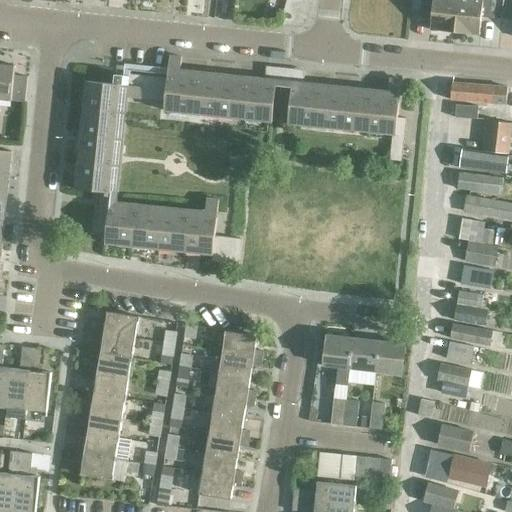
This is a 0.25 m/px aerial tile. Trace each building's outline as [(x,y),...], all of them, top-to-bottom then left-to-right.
[(421,0),(420,13),(432,14),(430,32),(454,34),(458,0),(421,0)] [(473,0),(473,1),(461,0),(458,0),(454,34),(479,37),(481,19),(493,21),(495,0),(473,0)] [(0,65),(0,100),(24,103),(27,78),(13,77),(13,67),(0,65)] [(190,115),(194,77),(179,76),(167,74),(166,79),(165,91),(163,102),(162,112),(190,115)] [(113,75),(112,85),(122,86),(123,76),(113,75)] [(194,77),(190,115),(216,118),(220,80),(194,77)] [(220,80),(216,118),(243,121),(247,83),(220,80)] [(119,114),(122,86),(112,85),(85,82),(82,110),(119,114)] [(247,83),(243,121),(271,124),(275,86),(247,83)] [(451,85),(449,101),(505,106),(506,89),(451,85)] [(313,128),(318,91),(291,88),(287,125),(313,128)] [(343,94),(318,91),(313,128),(339,131),(343,94)] [(343,94),(339,131),(364,134),(369,96),(343,94)] [(399,100),(386,98),(369,96),(364,134),(391,136),(395,137),(395,131),(396,125),(397,119),(399,100)] [(477,121),(478,108),(455,106),(454,119),(477,121)] [(119,114),(82,110),(80,136),(116,140),(119,114)] [(487,122),(483,153),(484,153),(507,156),(511,157),(511,148),(508,148),(511,125),(487,122)] [(116,140),(80,136),(77,163),(114,167),(116,140)] [(462,150),(460,170),(481,173),(504,176),(507,156),(484,153),(483,153),(462,150)] [(0,177),(8,178),(10,154),(0,152),(0,177)] [(114,167),(77,163),(74,190),(111,194),(114,167)] [(500,196),(502,180),(459,175),(457,191),(500,196)] [(511,221),(511,206),(465,199),(463,213),(511,221)] [(106,227),(105,234),(104,245),(131,248),(135,210),(108,207),(107,214),(106,221),(106,227)] [(162,213),(135,210),(131,248),(158,250),(162,213)] [(188,216),(162,213),(158,250),(184,253),(188,216)] [(216,219),(204,217),(188,216),(184,253),(212,256),(212,250),(213,244),(214,237),(216,219)] [(480,245),(482,231),(483,224),(462,221),(458,241),(480,245)] [(495,234),(482,231),(480,245),(493,247),(495,234)] [(493,268),(497,249),(467,244),(464,263),(493,268)] [(489,291),(492,273),(463,268),(460,285),(489,291)] [(476,308),(478,297),(459,293),(457,305),(476,308)] [(485,328),(488,312),(457,307),(454,322),(485,328)] [(94,334),(135,340),(138,319),(105,314),(103,327),(95,325),(94,334)] [(186,325),(185,337),(195,339),(197,327),(186,325)] [(489,348),(491,333),(453,326),(450,340),(489,348)] [(164,343),(175,345),(177,332),(166,331),(164,343)] [(221,355),(261,361),(263,353),(255,352),(257,339),(224,333),(221,355)] [(135,340),(94,334),(93,341),(101,342),(99,355),(131,361),(135,340)] [(349,370),(353,340),(326,337),(325,353),(323,368),(338,369),(336,386),(347,388),(349,370)] [(379,343),(353,340),(349,370),(375,373),(379,343)] [(175,345),(164,343),(162,355),(173,357),(175,345)] [(379,343),(375,373),(401,376),(404,346),(379,343)] [(469,365),(473,349),(449,344),(446,360),(469,365)] [(22,349),(20,365),(31,366),(33,350),(22,349)] [(33,350),(31,366),(42,367),(44,351),(33,350)] [(318,352),(316,367),(323,368),(325,353),(318,352)] [(180,366),(191,368),(193,356),(182,354),(180,366)] [(131,361),(99,355),(97,366),(89,365),(88,374),(128,380),(131,361)] [(261,361),(221,355),(218,375),(251,380),(253,367),(260,368),(261,361)] [(191,368),(180,366),(178,378),(189,380),(191,368)] [(436,382),(443,383),(468,388),(471,372),(440,366),(436,382)] [(0,368),(0,408),(6,409),(10,370),(1,369),(0,368)] [(10,370),(6,409),(26,412),(30,372),(20,371),(10,370)] [(158,383),(169,385),(171,372),(160,371),(158,383)] [(30,372),(26,412),(46,414),(51,375),(42,374),(30,372)] [(128,380),(88,374),(86,380),(94,382),(92,394),(125,400),(128,380)] [(218,375),(214,395),(255,401),(256,393),(249,392),(251,380),(218,375)] [(169,385),(158,383),(156,395),(167,397),(169,385)] [(467,389),(443,384),(441,395),(465,400),(467,389)] [(125,400),(92,394),(90,406),(83,405),(81,413),(122,420),(125,400)] [(173,407),(184,408),(186,396),(175,394),(173,407)] [(214,395),(211,415),(244,420),(246,407),(254,408),(255,401),(214,395)] [(346,402),(333,401),(330,426),(343,427),(346,402)] [(430,420),(434,405),(434,403),(421,401),(418,417),(430,420)] [(359,403),(346,402),(343,427),(356,429),(359,403)] [(470,403),(469,412),(477,413),(479,405),(470,403)] [(372,405),(369,430),(381,432),(384,406),(372,405)] [(184,408),(173,407),(171,419),(182,421),(184,408)] [(153,411),(151,424),(162,425),(164,413),(153,411)] [(122,420),(81,413),(80,421),(88,422),(86,435),(119,441),(122,420)] [(244,420),(211,415),(208,435),(248,442),(250,433),(242,432),(244,420)] [(162,425),(151,424),(149,436),(160,438),(162,425)] [(469,454),(474,434),(442,426),(437,447),(469,454)] [(76,446),(75,454),(115,461),(126,463),(129,442),(119,441),(86,435),(84,447),(76,446)] [(167,447),(178,449),(180,436),(169,435),(167,447)] [(208,435),(205,455),(237,460),(240,447),(247,448),(248,442),(208,435)] [(511,442),(502,440),(499,454),(511,457),(511,442)] [(178,449),(167,447),(165,459),(176,461),(177,456),(178,449)] [(147,451),(145,463),(156,465),(158,453),(147,451)] [(10,453),(9,469),(19,470),(21,455),(10,453)] [(75,454),(74,462),(81,463),(79,477),(112,482),(112,480),(123,482),(124,476),(136,478),(138,465),(126,463),(115,461),(75,454)] [(328,479),(331,455),(319,454),(316,478),(328,479)] [(21,455),(19,470),(30,471),(32,456),(21,455)] [(237,460),(205,455),(202,475),(242,482),(243,474),(235,472),(237,460)] [(343,457),(331,455),(328,479),(340,480),(343,457)] [(453,456),(448,479),(486,489),(492,465),(453,456)] [(343,457),(340,480),(352,481),(355,458),(343,457)] [(355,458),(352,481),(364,483),(367,459),(355,458)] [(380,461),(367,459),(364,483),(377,484),(380,461)] [(380,461),(377,484),(388,485),(391,462),(380,461)] [(156,465),(145,463),(143,476),(154,478),(156,465)] [(0,474),(0,511),(14,511),(18,476),(8,475),(0,474)] [(242,482),(202,475),(198,497),(231,502),(233,487),(241,488),(242,482)] [(18,476),(14,511),(35,511),(39,479),(30,478),(18,476)] [(171,490),(173,477),(162,476),(160,488),(171,490)] [(293,491),(292,502),(315,504),(354,508),(356,487),(317,483),(316,493),(293,491)] [(458,493),(427,485),(423,503),(453,511),(458,493)] [(381,490),(379,509),(391,510),(392,490),(381,490)] [(511,511),(511,502),(506,501),(503,511),(511,511)] [(290,511),(353,511),(354,508),(315,504),(292,502),(290,511)]
